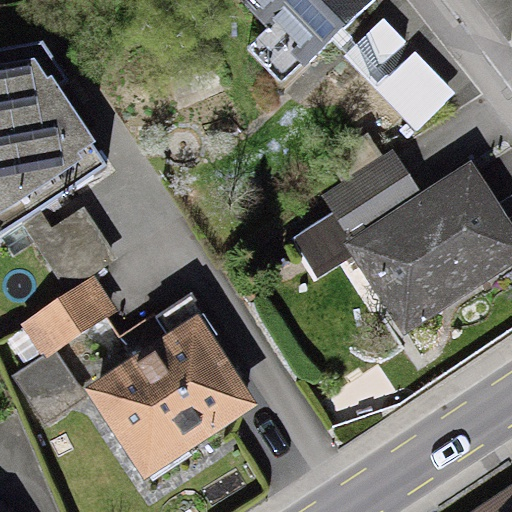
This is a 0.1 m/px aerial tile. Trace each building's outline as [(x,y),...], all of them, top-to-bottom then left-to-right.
[(393,0),(257,0),(320,68),(394,1),(393,0)] [(45,39),(0,46),(0,245),(1,247),(119,167),(45,39)] [(390,158),(314,207),(401,341),(511,269),(511,243),(465,171),(418,201),(390,158)] [(90,284),(18,328),(41,366),(113,321),(90,284)] [(203,322),(88,394),(148,489),(263,417),(203,322)] [(511,511),(511,484),(472,511),(511,511)] [(0,511),(12,511),(0,495),(0,511)]
